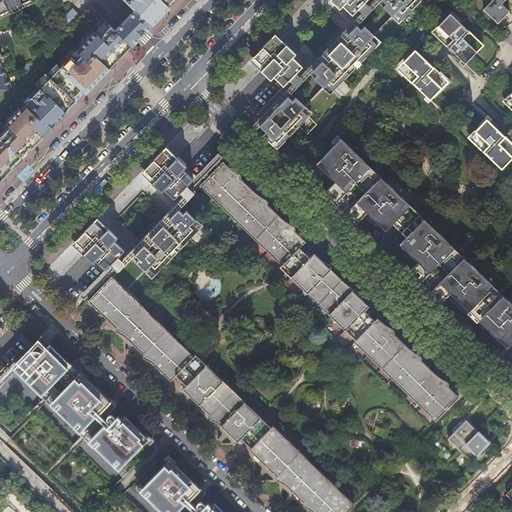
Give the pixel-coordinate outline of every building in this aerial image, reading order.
[(0,0),(0,14),(8,10),(10,14),(23,7),(22,4),(29,0),(0,0)] [(126,0),(137,9),(152,24),(156,19),(169,6),(167,4),(169,0),(126,0)] [(331,0),(332,0),(341,10),(344,7),(354,16),(369,0),(331,0)] [(397,14),(404,20),(413,10),(410,7),(416,0),(421,0),(422,1),(423,0),(382,0),(380,3),(394,17),(397,14)] [(413,10),(422,1),(421,0),(416,0),(410,7),(413,10)] [(505,0),(493,0),(483,10),(498,24),(509,12),(501,4),(505,0)] [(3,127),(6,129),(27,151),(31,148),(32,149),(43,136),(67,113),(65,111),(75,101),(76,102),(86,92),(109,69),(131,46),(138,39),(142,35),(145,31),(149,27),(152,24),(137,9),(133,13),(130,16),(126,20),(123,24),(116,31),(106,21),(95,32),(81,47),(76,52),(71,57),(60,68),(51,78),(41,88),(36,93),(31,98),(26,104),(21,108),(3,127)] [(81,17),(73,9),(63,19),(71,26),(81,17)] [(400,23),(404,20),(397,14),(394,17),(400,23)] [(473,58),(478,52),(475,49),(482,42),(452,14),(440,25),(443,29),(437,35),(463,61),(470,54),(473,58)] [(335,91),(379,46),(372,39),(376,36),(362,22),(358,26),(355,22),(311,68),(314,71),(311,74),(325,88),(328,85),(335,91)] [(433,32),(437,35),(443,29),(440,25),(433,32)] [(81,47),(95,32),(93,29),(78,44),(81,47)] [(260,53),(255,58),(265,68),(262,72),(272,81),(275,78),(285,87),(304,67),(294,58),(297,55),(288,45),(277,35),(274,38),(260,52),(260,53)] [(372,39),(379,46),(382,42),(376,36),(372,39)] [(475,49),(478,52),(485,45),(482,42),(475,49)] [(71,57),(76,52),(73,49),(68,55),(71,57)] [(416,50),(405,62),(408,65),(401,72),(428,98),(435,91),(438,94),(443,89),(440,86),(446,79),(416,50)] [(0,92),(11,87),(2,68),(6,65),(0,52),(0,92)] [(474,58),(473,58),(470,54),(463,61),(461,64),(465,68),(474,58)] [(265,68),(255,58),(252,62),(262,72),(265,68)] [(408,65),(405,62),(398,69),(401,72),(408,65)] [(51,78),(60,68),(56,64),(47,74),(51,78)] [(36,83),(41,88),(51,78),(47,74),(46,73),(36,83)] [(450,82),(446,79),(440,86),(443,89),(450,82)] [(332,95),(335,91),(328,85),(325,88),(332,95)] [(439,95),(438,94),(435,91),(428,98),(426,100),(430,104),(439,95)] [(278,143),(281,146),(291,136),(288,133),(297,124),(300,127),(310,117),(303,111),(307,108),(297,98),(294,101),(289,97),(260,126),(267,133),(264,136),(275,147),(278,143)] [(313,114),(307,108),(303,111),(310,117),(313,114)] [(481,126),(485,130),(491,123),(494,120),(490,116),(484,123),(481,126)] [(503,170),(511,160),(511,155),(511,154),(511,142),(491,123),(485,130),(481,126),(476,132),(480,135),(473,142),(503,170)] [(291,136),(300,127),(297,124),(288,133),(291,136)] [(0,181),(1,181),(12,169),(11,168),(20,158),(23,156),(27,151),(6,129),(1,134),(0,134),(0,181)] [(470,139),(473,142),(480,135),(476,132),(470,139)] [(331,199),(336,204),(346,214),(351,219),(350,220),(356,225),(368,213),(386,231),(393,225),(411,206),(386,182),(380,189),(378,187),(382,184),(379,180),(375,184),(365,174),(366,173),(367,172),(367,171),(367,170),(367,169),(364,166),(367,163),(342,139),(338,143),(336,141),(334,143),(336,145),(318,164),(336,182),(324,195),(330,200),(331,199)] [(150,165),(145,171),(156,181),(153,184),(162,194),(165,191),(175,200),(194,180),(185,171),(188,167),(178,158),(167,147),(164,150),(150,165)] [(253,232),(250,234),(260,244),(263,241),(268,247),(274,252),(280,258),(277,260),(280,264),(283,266),(281,268),(289,276),(291,278),(296,283),(299,280),(304,285),(310,291),(315,296),(313,299),(323,309),(326,306),(331,312),(336,316),(342,322),(340,325),(346,331),(348,333),(356,341),(354,342),(359,347),(362,345),(368,350),(373,355),(378,361),(376,363),(386,373),(388,370),(405,387),(403,389),(413,399),(415,396),(421,402),(426,407),(432,413),(429,415),(436,421),(459,397),(449,387),(449,386),(449,385),(449,384),(448,383),(447,382),(446,381),(445,381),(444,381),(443,381),(421,360),(421,359),(421,358),(421,357),(421,356),(420,356),(419,355),(418,355),(417,355),(416,355),(394,334),(395,333),(394,332),(394,331),(393,330),(393,329),(392,329),(392,328),(391,328),(390,328),(389,328),(388,328),(378,318),(375,321),(367,313),(365,311),(369,306),(358,296),(359,295),(359,294),(358,293),(358,292),(357,291),(356,291),(356,290),(355,290),(354,290),(353,290),(331,270),(332,269),(332,268),(331,267),(331,266),(331,265),(330,265),(329,264),(328,264),(327,264),(326,264),(315,253),(308,260),(306,258),(298,250),(306,242),(303,238),(296,231),(296,230),(296,229),(296,228),(295,228),(295,227),(294,227),(294,226),(293,226),(292,225),(291,225),(290,225),(290,226),(268,205),(269,205),(269,204),(269,203),(268,202),(268,201),(267,200),(266,199),(265,199),(264,199),(263,199),(241,179),(242,178),(242,177),(241,176),(241,175),(240,174),(239,174),(239,173),(238,173),(237,173),(236,173),(225,163),(201,187),(207,192),(209,189),(215,195),(220,200),(226,206),(223,208),(233,218),(236,216),(253,232)] [(156,181),(145,171),(142,174),(153,184),(156,181)] [(193,223),(197,220),(187,211),(184,214),(176,206),(132,252),(140,260),(136,263),(146,272),(149,269),(156,275),(200,230),(193,223)] [(411,206),(393,225),(399,230),(402,233),(408,226),(411,226),(415,229),(425,219),(416,211),(411,206)] [(236,216),(233,218),(250,234),(253,232),(236,216)] [(87,253),(84,256),(93,265),(96,262),(106,271),(125,251),(116,242),(119,239),(109,229),(98,219),(95,222),(81,236),(81,237),(76,242),(87,253)] [(479,319),(478,320),(507,348),(511,342),(511,304),(503,295),(501,297),(497,293),(499,292),(469,263),(463,269),(461,268),(465,264),(461,260),(458,264),(448,255),(449,253),(450,252),(450,251),(450,250),(449,249),(446,246),(449,243),(425,219),(415,229),(407,238),(400,244),(419,262),(407,275),(413,281),(414,280),(419,285),(429,294),(434,299),(433,300),(439,306),(451,293),(469,312),(470,310),(474,314),(479,319)] [(203,226),(197,220),(193,223),(200,230),(203,226)] [(73,246),(84,256),(87,253),(76,242),(73,246)] [(153,279),(156,275),(149,269),(146,272),(153,279)] [(117,286),(119,284),(113,278),(90,302),(95,307),(97,305),(103,310),(100,313),(106,318),(108,316),(114,321),(112,324),(117,328),(116,330),(116,331),(117,333),(119,333),(120,334),(121,334),(122,333),(133,345),(135,342),(141,347),(139,350),(144,355),(144,357),(145,359),(146,360),(147,360),(148,360),(149,360),(161,371),(163,369),(168,374),(166,376),(171,381),(176,376),(178,377),(186,386),(183,389),(188,395),(190,392),(196,398),(194,400),(200,406),(202,403),(207,409),(205,411),(210,416),(210,418),(211,420),(212,421),(214,421),(215,421),(227,432),(229,430),(234,435),(232,437),(237,442),(241,439),(245,442),(251,449),(249,451),(255,456),(257,454),(262,459),(260,461),(266,467),(268,464),(274,470),(272,472),(277,477),(276,479),(277,481),(278,482),(280,482),(282,482),(293,493),(295,491),(301,496),(299,498),(303,503),(303,505),(304,506),(304,507),(306,508),(307,508),(308,508),(312,511),(347,511),(354,505),(348,499),(346,502),(341,497),(336,492),(331,487),(333,485),(321,473),(319,476),(314,471),(309,466),(304,461),(306,459),(294,447),(292,449),(287,444),(282,440),(277,435),(279,432),(273,426),(271,428),(264,421),(255,412),(252,415),(247,410),(243,405),(237,400),(240,398),(228,386),(225,388),(220,383),(215,379),(210,374),(213,371),(198,357),(196,355),(194,357),(188,351),(186,353),(181,348),(176,344),(171,339),(173,336),(161,325),(159,327),(154,322),(149,318),(144,313),(146,310),(134,299),(132,301),(127,296),(122,291),(117,286)] [(477,321),(478,320),(479,319),(474,314),(470,310),(469,312),(470,312),(468,313),(477,321)] [(42,335),(38,339),(47,347),(50,343),(42,335)] [(47,347),(38,339),(16,361),(20,365),(15,369),(36,389),(38,387),(43,393),(56,380),(57,379),(71,365),(50,343),(47,347)] [(388,370),(386,373),(403,389),(405,387),(388,370)] [(85,378),(80,373),(65,388),(59,394),(52,401),(57,407),(55,408),(74,427),(76,425),(81,431),(93,418),(97,421),(99,423),(102,426),(90,439),(96,444),(94,446),(113,464),(114,462),(120,468),(122,466),(146,441),(148,439),(143,434),(124,416),(121,419),(118,416),(116,418),(113,415),(112,415),(112,414),(111,414),(110,414),(109,415),(108,415),(103,410),(105,408),(104,408),(110,402),(85,378)] [(111,401),(110,402),(104,408),(105,408),(103,410),(105,413),(108,415),(116,406),(111,401)] [(460,450),(478,432),(467,420),(448,439),(460,450)] [(145,432),(143,434),(148,439),(146,441),(149,444),(153,440),(145,432)] [(489,442),(478,432),(460,450),(471,461),(489,442)] [(165,459),(167,462),(169,460),(174,465),(176,463),(168,455),(165,459)] [(147,494),(145,496),(161,511),(165,511),(166,511),(165,511),(176,511),(184,505),(186,508),(189,511),(190,511),(223,511),(214,503),(210,506),(207,503),(205,505),(203,503),(203,502),(202,502),(201,502),(200,502),(199,502),(198,502),(197,502),(193,497),(194,496),(194,495),(200,489),(174,465),(169,460),(167,462),(143,487),(141,488),(147,494)] [(114,462),(113,464),(121,473),(125,469),(122,466),(120,468),(114,462)] [(137,487),(145,496),(147,494),(141,488),(143,487),(140,484),(137,487)] [(200,488),(200,489),(194,495),(194,496),(193,497),(197,502),(206,494),(200,488)]
